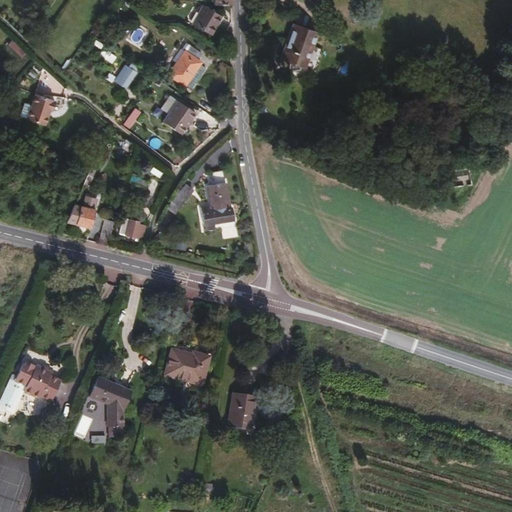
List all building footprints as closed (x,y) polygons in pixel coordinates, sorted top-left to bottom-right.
[(220,16),(202,5),(192,22),(217,22),(220,16)] [(210,33),(217,22),(192,22),(192,23),(210,33)] [(305,73),(316,36),(291,29),(280,65),(289,68),(288,72),(289,77),(299,75),(299,72),(305,73)] [(218,56),(223,48),(206,38),(202,46),(218,56)] [(184,85),(201,61),(197,58),(201,52),(190,45),(186,51),(185,50),(168,74),(184,85)] [(125,87),(135,72),(125,66),(115,81),(125,87)] [(51,110),(54,101),(52,100),(52,99),(34,92),(24,118),(43,124),(48,109),(51,110)] [(179,134),(194,111),(177,100),(162,122),(179,134)] [(129,128),(139,112),(134,108),(123,124),(129,128)] [(466,196),(476,172),(437,159),(427,181),(466,196)] [(224,183),(222,171),(210,172),(212,184),(224,183)] [(202,181),(201,179),(202,177),(196,172),(181,191),(187,196),(197,184),(199,185),(202,181)] [(89,186),(93,177),(88,174),(83,184),(89,186)] [(148,182),(131,175),(128,182),(145,188),(148,182)] [(228,208),(224,183),(212,184),(206,185),(210,210),(228,208)] [(90,226),(94,210),(74,205),(67,221),(90,226)] [(107,245),(114,218),(106,216),(99,243),(107,245)] [(142,238),(145,226),(129,222),(130,220),(123,218),(122,220),(119,233),(135,237),(142,238)] [(196,383),(200,369),(205,371),(208,359),(198,356),(196,358),(172,351),(164,378),(176,381),(178,377),(196,383)] [(49,405),(59,382),(49,378),(51,374),(18,361),(0,407),(0,409),(13,414),(21,394),(49,405)] [(122,409),(131,391),(100,378),(91,398),(107,403),(109,425),(122,425),(122,409)] [(248,430),(253,398),(231,395),(226,426),(248,430)]
